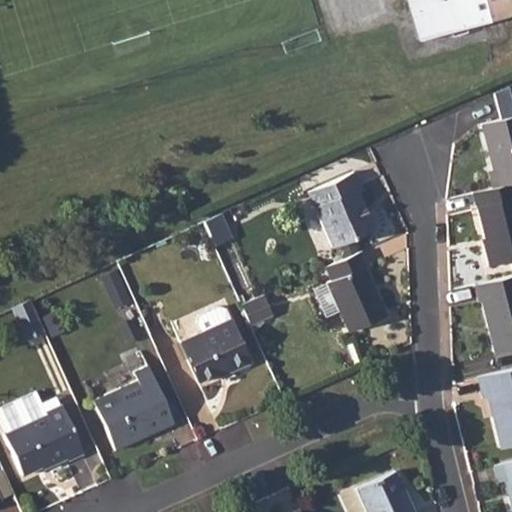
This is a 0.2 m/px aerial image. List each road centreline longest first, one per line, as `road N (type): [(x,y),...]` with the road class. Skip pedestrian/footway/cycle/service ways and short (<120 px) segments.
road 1 (residential): [(140,511),(374,406),(429,401)]
road 2 (residential): [(413,167),(424,217),(429,401)]
